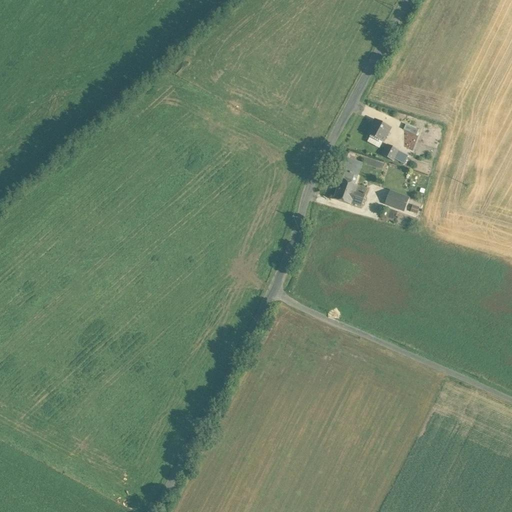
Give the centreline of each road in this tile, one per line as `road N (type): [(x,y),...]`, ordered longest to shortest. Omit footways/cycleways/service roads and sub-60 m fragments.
road 1 (unclassified): [(406,0),(323,156),(285,266),(155,511)]
road 2 (track): [(272,292),(511,399)]
